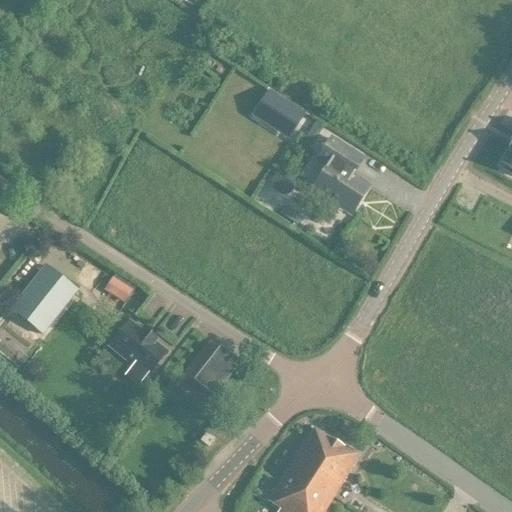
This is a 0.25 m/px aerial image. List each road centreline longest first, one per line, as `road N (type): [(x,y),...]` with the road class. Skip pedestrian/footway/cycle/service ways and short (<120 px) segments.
road 1 (unclassified): [(317,377),(274,361),(0,178)]
road 2 (unclassified): [(317,377),(350,338),(511,72)]
road 3 (tertiary): [(505,511),(317,377)]
road 4 (tertiary): [(183,511),(317,377)]
